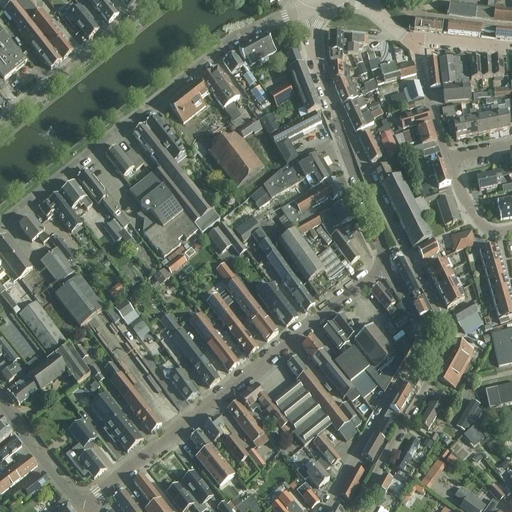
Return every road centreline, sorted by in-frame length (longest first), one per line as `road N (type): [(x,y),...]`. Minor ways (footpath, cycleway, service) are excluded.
road 1 (residential): [(357,511),(446,344),(428,290),(325,90)]
road 2 (tertiary): [(0,227),(231,38),(303,7)]
road 3 (tertiary): [(89,502),(381,266)]
road 4 (residential): [(381,266),(417,323),(420,344),(324,511)]
road 5 (tertiary): [(155,0),(0,123)]
road 6 (tertiary): [(381,266),(325,90)]
road 7 (unclassified): [(0,405),(71,498),(89,502)]
road 8 (residential): [(448,156),(411,39)]
road 9 (residential): [(393,0),(423,16),(511,24)]
